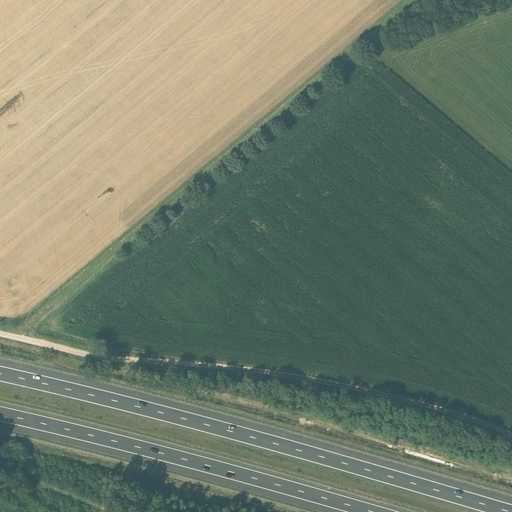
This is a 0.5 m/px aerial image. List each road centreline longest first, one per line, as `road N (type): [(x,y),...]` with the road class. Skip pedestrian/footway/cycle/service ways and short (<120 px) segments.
road 1 (motorway): [(507,511),(0,374)]
road 2 (track): [(0,335),(369,391),(511,436)]
road 3 (motorway): [(0,415),(361,511)]
